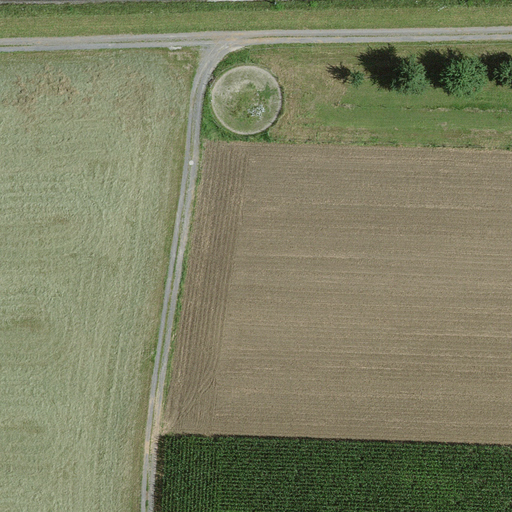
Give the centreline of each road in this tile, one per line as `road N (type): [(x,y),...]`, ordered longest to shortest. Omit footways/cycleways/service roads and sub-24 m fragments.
road 1 (track): [(0,43),(511,36)]
road 2 (track): [(147,511),(199,87),(210,61),(238,41)]
